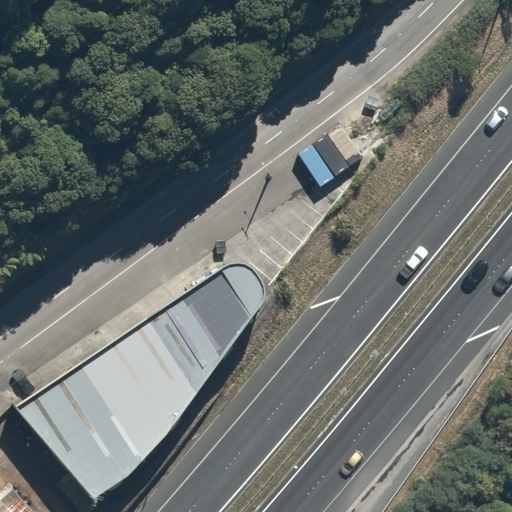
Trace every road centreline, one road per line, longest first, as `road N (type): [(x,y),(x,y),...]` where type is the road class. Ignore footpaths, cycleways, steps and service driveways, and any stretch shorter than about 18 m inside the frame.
road 1 (residential): [(0,336),(284,129),(436,0)]
road 2 (trunk): [(189,511),(511,124)]
road 3 (trunk): [(511,247),(291,511)]
